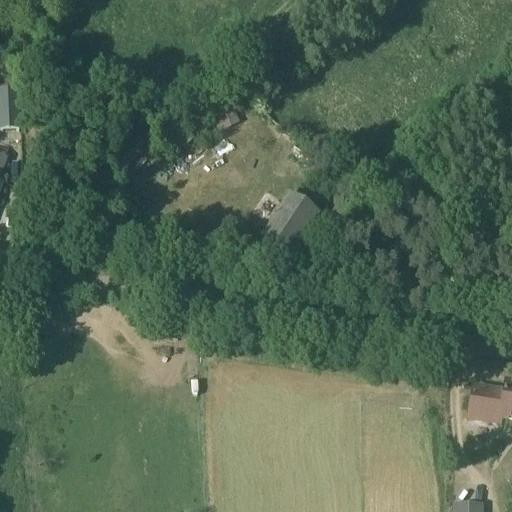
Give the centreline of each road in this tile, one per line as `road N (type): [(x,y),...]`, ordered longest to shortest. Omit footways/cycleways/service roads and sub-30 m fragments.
road 1 (unclassified): [(0,267),(511,350)]
road 2 (track): [(309,0),(9,268)]
